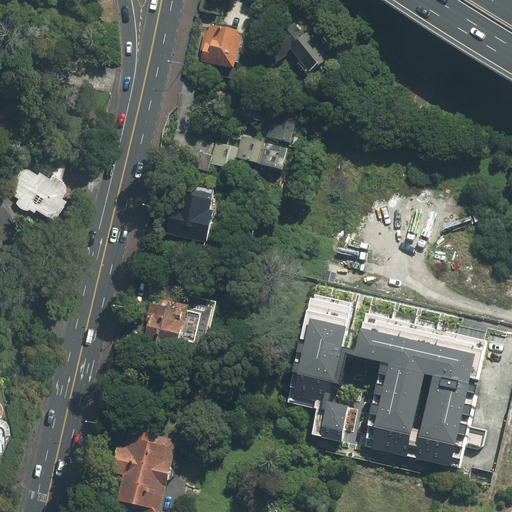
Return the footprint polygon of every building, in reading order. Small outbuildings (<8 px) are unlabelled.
[(291,54),(295,51),(314,75),(335,59),(302,18),(277,37),(291,54)] [(243,30),(212,24),(211,30),(206,29),(201,55),(206,56),(205,62),(239,69),(246,36),(242,35),(243,30)] [(297,123),(275,118),(269,144),(244,138),(242,149),(218,143),(215,155),(196,151),(192,167),(210,172),(212,164),(239,171),(241,162),(288,173),(294,148),(281,145),(282,140),(300,145),(302,138),(294,136),(297,123)] [(65,166),(30,155),(12,185),(16,188),(13,193),(21,198),(19,201),(36,211),(38,208),(58,220),(70,200),(64,197),(69,189),(67,182),(62,177),(65,166)] [(415,198),(397,194),(394,208),(381,205),(378,217),(367,214),(359,251),(376,255),(377,248),(403,254),(415,198)] [(217,208),(218,200),(192,195),(190,205),(183,204),(177,233),(186,235),(187,227),(199,229),(197,238),(213,241),(220,209),(217,208)] [(467,280),(500,285),(501,278),(511,280),(511,279),(511,236),(470,230),(468,243),(463,242),(461,253),(464,254),(462,262),(469,263),(467,280)] [(447,243),(426,239),(421,265),(443,269),(447,243)] [(328,250),(308,245),(304,260),(324,265),(328,250)] [(312,434),(325,438),(322,450),(420,473),(423,461),(463,470),(495,336),(368,306),(356,355),(343,352),(355,301),(314,292),(288,400),(319,407),(312,434)] [(162,305),(153,303),(148,322),(153,323),(148,345),(176,351),(180,332),(188,334),(194,305),(163,298),(162,305)] [(3,420),(2,420),(0,394),(0,457),(5,454),(9,443),(9,435),(11,435),(11,434),(12,434),(12,433),(12,432),(12,431),(12,430),(12,429),(11,429),(11,428),(11,427),(11,426),(10,426),(10,425),(9,424),(8,423),(8,422),(7,422),(6,421),(5,421),(5,420),(4,420),(3,420)] [(165,511),(180,441),(133,431),(129,451),(120,450),(116,472),(125,474),(117,511),(165,511)]
